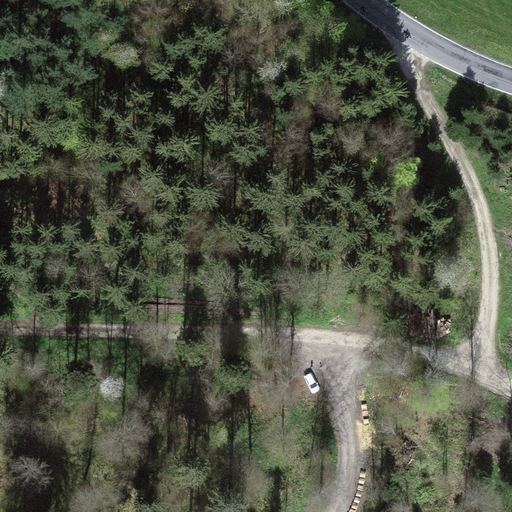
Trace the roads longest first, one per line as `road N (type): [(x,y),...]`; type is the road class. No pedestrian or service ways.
road 1 (track): [(480,369),(325,342),(0,330)]
road 2 (track): [(393,22),(485,224),(489,305),(480,369)]
road 3 (track): [(325,342),(343,431),(334,511)]
road 4 (tertiary): [(511,80),(361,0)]
